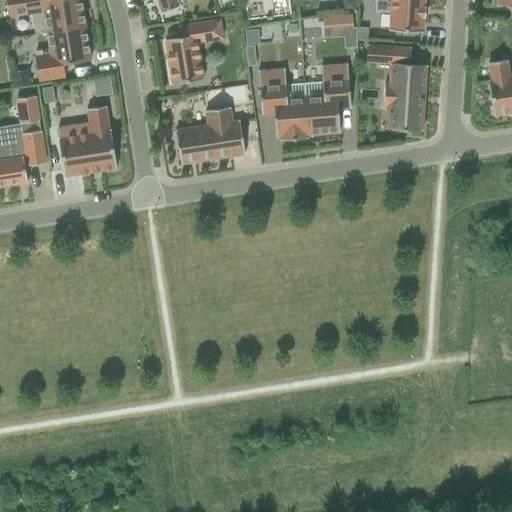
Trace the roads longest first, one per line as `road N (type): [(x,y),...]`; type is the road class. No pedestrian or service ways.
road 1 (residential): [(147,199),(450,153)]
road 2 (residential): [(111,0),(147,199)]
road 3 (residential): [(450,153),(459,0)]
road 4 (residential): [(0,224),(147,199)]
